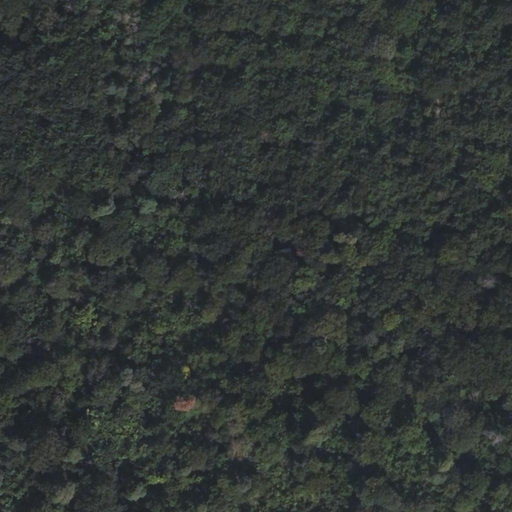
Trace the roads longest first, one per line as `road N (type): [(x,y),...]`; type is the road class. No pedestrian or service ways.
road 1 (track): [(0,172),(511,250)]
road 2 (track): [(183,0),(239,511)]
